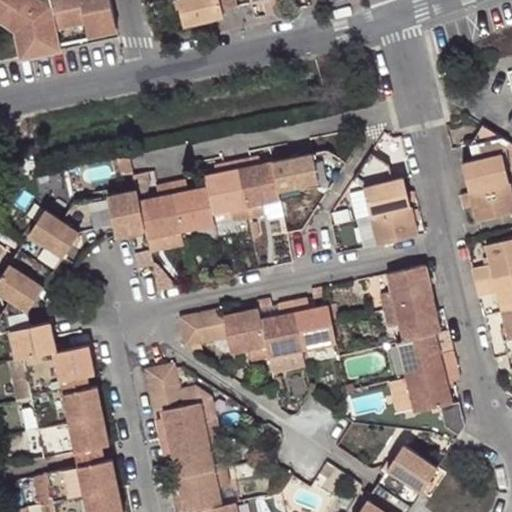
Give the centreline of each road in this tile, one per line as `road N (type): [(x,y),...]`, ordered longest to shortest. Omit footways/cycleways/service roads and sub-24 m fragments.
road 1 (residential): [(447,247),(116,310)]
road 2 (residential): [(359,473),(116,310)]
road 3 (residential): [(149,157),(416,106)]
road 4 (residential): [(143,75),(397,19)]
road 5 (residential): [(447,247),(492,436),(511,459)]
road 6 (residential): [(116,310),(151,511)]
road 7 (residential): [(0,105),(143,75)]
road 8 (residential): [(416,106),(447,247)]
